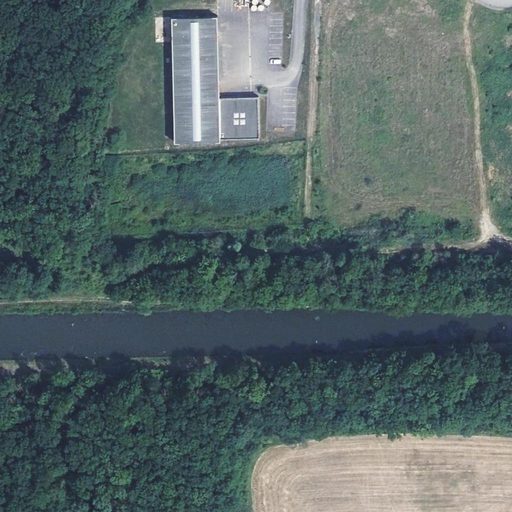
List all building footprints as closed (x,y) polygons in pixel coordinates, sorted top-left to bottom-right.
[(218,100),(216,19),(170,20),(173,144),(219,143),(219,141),(258,140),(257,99),(218,100)] [(414,35),(413,21),(399,22),(400,36),(414,35)] [(401,73),(400,58),(385,59),(386,74),(401,73)] [(508,74),(508,60),(493,60),(493,74),(508,74)] [(339,99),(324,99),(324,114),(339,114),(339,99)] [(416,129),(416,114),(401,114),(401,129),(416,129)] [(499,135),(482,135),(483,151),(499,150),(499,135)]
